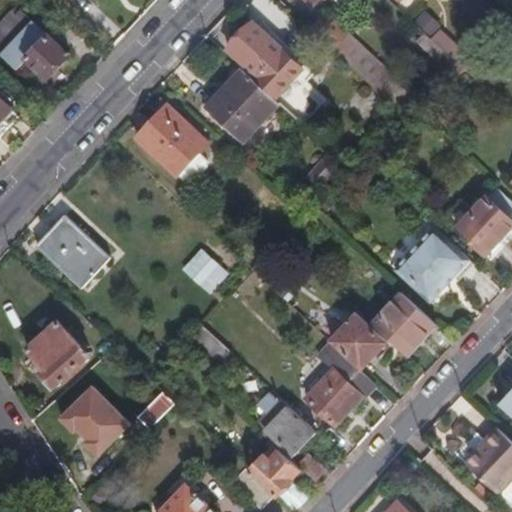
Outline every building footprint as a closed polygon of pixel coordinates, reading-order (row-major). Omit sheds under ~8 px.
[(476,29),(494,10),(482,0),(474,0),(461,14),(463,16),(470,24),(476,29)] [(438,30),(440,28),(424,13),(413,25),(423,34),(429,40),(438,30)] [(346,35),(326,16),(314,29),(334,48),(346,35)] [(470,24),(463,16),(454,26),(462,33),(470,24)] [(0,27),(0,51),(1,53),(15,40),(13,37),(17,33),(7,21),(0,27)] [(71,57),(34,22),(3,56),(18,71),(28,60),(50,80),(71,57)] [(280,105),(313,69),(305,61),(292,62),(274,45),(277,36),(265,24),(258,31),(253,25),(229,50),(259,78),(256,82),(280,105)] [(461,51),(438,30),(429,40),(452,61),(459,54),(461,51)] [(429,40),(423,34),(415,42),(444,69),(452,61),(429,40)] [(336,54),(350,39),(346,35),(334,48),(332,50),(336,54)] [(305,61),(277,36),(274,45),(292,62),(305,61)] [(416,100),(350,39),(336,54),(401,115),(408,108),(416,100)] [(449,82),(468,62),(459,54),(452,61),(444,69),(440,74),(449,82)] [(244,143),(280,105),(256,82),(243,70),(207,109),(244,143)] [(0,139),(20,118),(0,99),(0,139)] [(166,109),(136,141),(176,177),(176,176),(185,184),(191,185),(206,169),(205,162),(197,154),(205,146),(166,109)] [(320,188),(337,169),(326,159),(309,178),(320,188)] [(485,256),(511,227),(511,203),(496,189),(474,214),(458,230),(485,256)] [(326,213),(335,202),(327,196),(318,206),(326,213)] [(458,230),(474,214),(468,209),(466,212),(460,206),(447,220),(458,230)] [(111,259),(65,217),(37,247),(83,289),(111,259)] [(468,261),(434,229),(395,271),(429,302),(452,278),(468,261)] [(259,253),(268,242),(259,234),(250,244),(259,253)] [(188,270),(204,254),(201,251),(182,271),(208,296),(228,276),(218,267),(202,284),(188,270)] [(202,284),(218,267),(204,254),(188,270),(202,284)] [(458,283),(473,266),(468,261),(452,278),(458,283)] [(436,327),(401,294),(372,325),(407,358),(436,327)] [(385,345),(356,317),(333,342),(362,370),(385,345)] [(53,388),(89,358),(60,324),(28,351),(44,370),(41,373),(53,388)] [(231,353),(203,327),(194,337),(221,363),(231,353)] [(331,354),(335,348),(331,344),(326,349),(331,354)] [(336,426),(375,385),(346,358),(308,400),(336,426)] [(99,455),(131,424),(94,386),(62,418),(75,431),(78,429),(89,439),(86,442),(99,455)] [(138,418),(150,430),(176,404),(165,392),(138,418)] [(511,396),(501,408),(511,418),(511,396)] [(295,457),(317,434),(281,401),(260,423),(295,457)] [(511,504),(511,443),(497,429),(484,442),(486,444),(466,465),(510,506),(511,504)] [(275,499),(302,470),(297,466),(276,446),(250,475),(273,496),(275,499)] [(326,472),(307,455),(297,466),(302,470),(316,484),(326,472)] [(273,496),(250,475),(246,471),(233,485),(260,510),(273,496)] [(296,483),(282,494),(293,509),(308,497),(296,483)] [(211,511),(185,488),(172,502),(178,508),(174,511),(211,511)] [(406,511),(397,503),(389,511),(406,511)]
